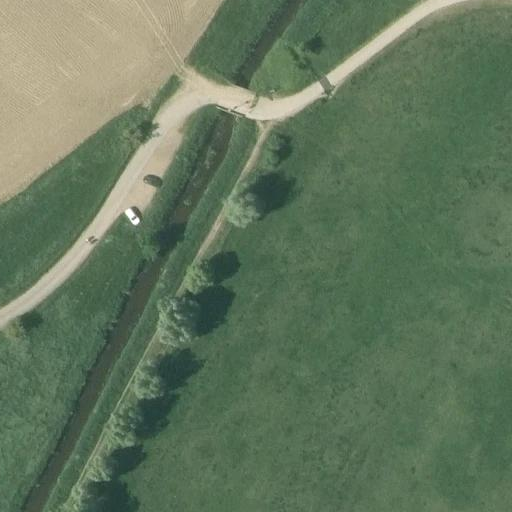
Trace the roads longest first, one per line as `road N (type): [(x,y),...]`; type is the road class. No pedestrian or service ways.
road 1 (track): [(277,107),(66,511)]
road 2 (unclassified): [(250,105),(217,93),(192,97),(166,117),(90,238),(0,317)]
road 3 (track): [(277,107),(324,85),(441,0)]
